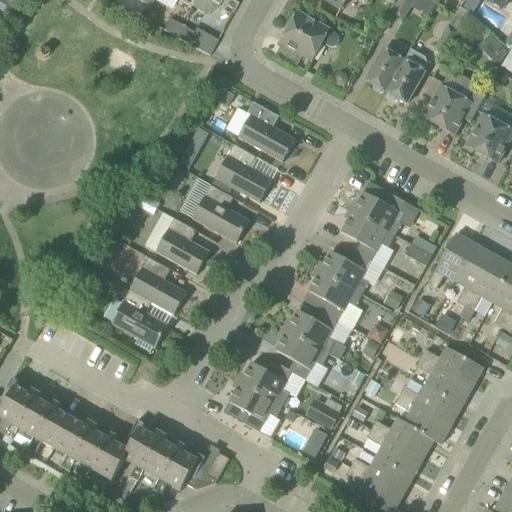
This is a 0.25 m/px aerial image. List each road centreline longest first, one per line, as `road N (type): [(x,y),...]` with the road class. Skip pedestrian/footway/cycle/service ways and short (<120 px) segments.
road 1 (residential): [(175,412),(228,308),(278,263),(351,127)]
road 2 (residential): [(351,127),(254,72),(243,37),(263,0)]
road 3 (residential): [(511,219),(351,127)]
road 4 (residential): [(175,412),(143,407),(45,354)]
road 5 (residential): [(245,502),(256,474),(251,455),(175,412)]
road 6 (residential): [(450,511),(511,408)]
